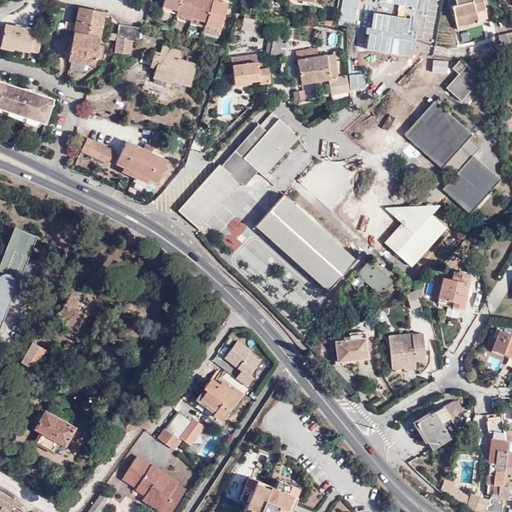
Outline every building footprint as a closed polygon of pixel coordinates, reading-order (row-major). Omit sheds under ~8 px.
[(164,0),(162,5),(178,10),(180,0),(164,0)] [(180,0),(178,10),(177,13),(192,17),(197,0),(180,0)] [(205,27),(213,0),(197,0),(192,17),(191,20),(191,22),(205,27)] [(213,0),(205,27),(204,32),(219,36),(226,13),(227,8),(228,4),(215,0),(213,0)] [(378,10),(379,0),(354,0),(354,6),(359,7),(358,11),(365,12),(365,8),(378,10)] [(465,15),(476,12),(486,10),(482,0),(455,0),(456,5),(452,6),(457,26),(467,23),(465,15)] [(80,6),(69,58),(94,64),(95,58),(101,60),(104,46),(98,45),(105,12),(80,6)] [(477,21),(476,12),(465,15),(467,23),(477,21)] [(458,31),(462,45),(487,38),(484,24),(458,31)] [(15,46),(14,48),(37,53),(40,38),(33,37),(33,31),(5,25),(4,29),(0,27),(0,42),(2,43),(15,46)] [(116,51),(126,53),(131,54),(133,41),(139,41),(141,28),(120,25),(116,51)] [(500,43),(511,41),(511,32),(499,35),(500,43)] [(272,40),(268,57),(282,60),(286,43),(272,40)] [(171,84),(172,81),(190,86),(196,63),(179,59),(181,50),(163,45),(161,52),(156,51),(152,67),(157,68),(154,79),(171,84)] [(330,94),(337,93),(336,81),(337,81),(337,77),(334,59),(339,58),(338,50),(333,51),(333,54),(321,56),(320,53),(317,53),(316,48),(296,52),(302,83),(329,78),(330,94)] [(231,56),(234,79),(237,79),(238,85),(251,84),(251,80),(259,80),(258,69),(257,62),(256,54),(231,56)] [(351,60),(350,71),(367,73),(369,62),(351,60)] [(472,60),(467,65),(461,60),(453,67),(460,73),(446,87),(461,101),(481,79),(475,72),(480,67),(472,60)] [(258,69),(259,80),(260,83),(269,82),(268,67),(262,68),(258,69)] [(336,81),(337,93),(348,92),(347,75),(337,77),(337,81),(336,81)] [(53,99),(35,93),(33,99),(16,94),(18,88),(0,82),(0,107),(43,122),(46,123),(53,99)] [(33,99),(35,93),(34,93),(34,89),(18,88),(16,94),(33,99)] [(293,92),(295,100),(306,99),(304,90),(293,92)] [(405,134),(443,169),(448,174),(453,177),(443,189),(471,213),(499,181),(461,147),(471,135),(434,101),(422,115),(417,121),(405,134)] [(0,112),(38,127),(43,122),(0,107),(0,112)] [(410,114),(417,121),(422,115),(415,108),(410,114)] [(260,124),(222,166),(235,178),(240,182),(245,186),(259,171),(262,167),(267,172),(299,136),(273,112),(261,126),(260,124)] [(82,150),(110,164),(116,152),(87,138),(82,150)] [(117,162),(124,166),(150,178),(158,182),(168,160),(152,152),(145,149),(144,149),(127,140),(117,162)] [(235,178),(222,166),(220,164),(208,177),(223,191),(235,178)] [(150,178),(124,166),(123,170),(148,182),(150,178)] [(264,176),(267,172),(262,167),(259,171),(264,176)] [(443,169),(407,209),(417,208),(448,174),(443,169)] [(240,182),(235,178),(223,191),(208,177),(178,210),(198,229),(240,182)] [(284,194),(264,216),(275,225),(266,235),(327,291),(356,259),(284,194)] [(386,210),(402,224),(409,230),(410,229),(413,229),(415,229),(417,230),(431,215),(438,207),(417,208),(407,209),(386,210)] [(409,230),(402,224),(385,244),(411,267),(446,229),(431,215),(417,230),(415,229),(413,229),(410,229),(409,230)] [(275,225),(264,216),(255,226),(266,235),(275,225)] [(0,268),(7,251),(27,259),(36,237),(14,228),(0,262),(0,268)] [(26,262),(27,259),(7,251),(0,268),(0,323),(12,295),(10,294),(12,290),(25,296),(37,266),(26,262)] [(398,286),(370,260),(358,275),(382,296),(386,291),(390,295),(398,286)] [(466,296),(469,283),(468,283),(469,276),(454,272),(453,280),(443,278),(439,298),(453,301),(452,306),(463,309),(466,296)] [(83,292),(77,287),(63,304),(64,305),(51,320),(62,329),(65,326),(74,332),(88,308),(87,307),(87,305),(82,302),(83,292)] [(503,353),(511,356),(511,334),(497,329),(491,346),(504,351),(503,353)] [(350,333),(350,336),(350,339),(343,340),(336,341),(338,361),(367,358),(365,331),(350,333)] [(412,341),(412,335),(412,334),(388,335),(389,343),(412,341)] [(422,334),(412,335),(412,341),(389,343),(391,369),(403,368),(403,362),(414,361),(424,360),(422,334)] [(32,343),(21,362),(34,369),(44,350),(32,343)] [(415,369),(414,361),(403,362),(403,368),(403,370),(415,369)] [(472,375),(484,381),(487,374),(475,368),(472,375)] [(240,395),(221,383),(219,385),(210,379),(205,387),(207,390),(201,399),(217,410),(214,414),(222,420),(240,395)] [(451,401),(429,415),(417,422),(427,441),(432,449),(458,433),(450,419),(456,415),(463,411),(458,402),(451,401)] [(35,428),(45,411),(38,407),(29,425),(35,428)] [(65,446),(74,428),(45,411),(35,428),(41,432),(36,440),(37,442),(40,444),(39,445),(48,450),(48,449),(52,451),(54,451),(59,442),(65,446)] [(179,412),(159,439),(172,449),(192,422),(179,412)] [(417,422),(429,415),(428,412),(412,421),(424,443),(427,441),(417,422)] [(464,430),(456,415),(450,419),(458,433),(464,430)] [(500,511),(503,499),(511,500),(511,441),(504,441),(502,429),(501,422),(501,420),(487,422),(489,434),(493,434),(492,439),(498,440),(497,449),(491,448),(487,475),(488,475),(486,493),(485,497),(490,498),(490,500),(484,499),(471,493),(468,502),(465,507),(466,507),(474,511),(484,511),(485,510),(493,511),(500,511)] [(81,432),(74,428),(65,446),(71,449),(81,432)] [(504,441),(511,441),(511,430),(502,429),(504,441)] [(133,459),(146,467),(147,466),(148,467),(149,466),(134,456),(133,459)] [(133,459),(132,460),(145,468),(146,467),(133,459)] [(145,468),(132,460),(122,475),(136,485),(147,491),(144,495),(160,505),(157,510),(160,511),(161,511),(177,489),(158,476),(159,473),(151,468),(150,468),(148,467),(148,468),(146,467),(145,468)] [(175,483),(176,481),(150,464),(149,466),(148,467),(150,468),(151,468),(151,467),(160,473),(159,473),(175,483)] [(177,489),(182,493),(183,492),(173,485),(175,483),(159,473),(158,476),(177,489)] [(136,485),(122,475),(121,478),(135,487),(136,485)] [(290,511),(300,489),(279,480),(275,487),(250,477),(241,499),(247,502),(242,511),(290,511)] [(445,477),(440,488),(465,507),(468,502),(450,489),(454,482),(445,477)] [(173,485),(183,492),(185,489),(175,483),(173,485)] [(134,488),(144,495),(147,491),(136,485),(135,487),(134,488)] [(169,511),(182,493),(177,489),(161,511),(169,511)] [(0,490),(0,492),(15,502),(16,500),(0,490)] [(15,502),(0,492),(0,505),(11,511),(15,502)] [(97,511),(107,499),(101,495),(88,511),(97,511)] [(141,500),(157,510),(160,505),(144,495),(141,500)]
